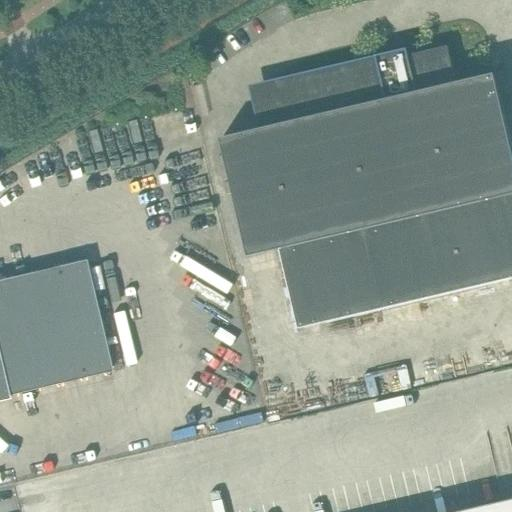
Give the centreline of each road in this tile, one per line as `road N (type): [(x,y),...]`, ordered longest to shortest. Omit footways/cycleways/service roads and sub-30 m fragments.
road 1 (unknown): [(0,203),(47,188),(89,190),(116,211),(157,334),(154,372),(131,401),(46,435),(0,439)]
road 2 (unclassified): [(0,80),(129,0)]
